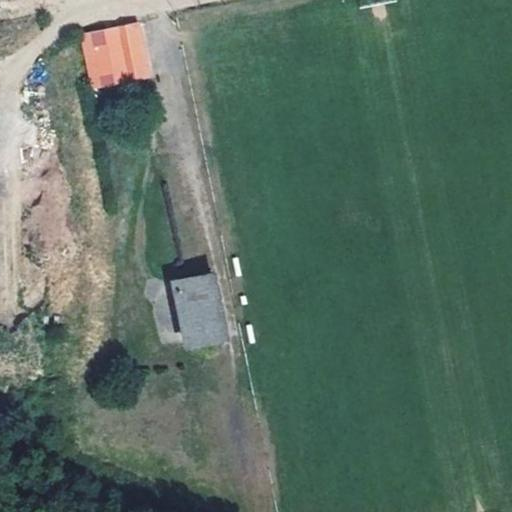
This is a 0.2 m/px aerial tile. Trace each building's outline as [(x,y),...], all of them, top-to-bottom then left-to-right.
[(151,75),(140,22),(119,26),(130,79),(151,75)] [(130,79),(119,26),(94,32),(105,85),(130,79)] [(105,85),(94,32),(83,34),(94,87),(105,85)] [(228,334),(215,270),(196,275),(209,339),(228,334)] [(209,339),(196,275),(176,279),(190,343),(209,339)]
